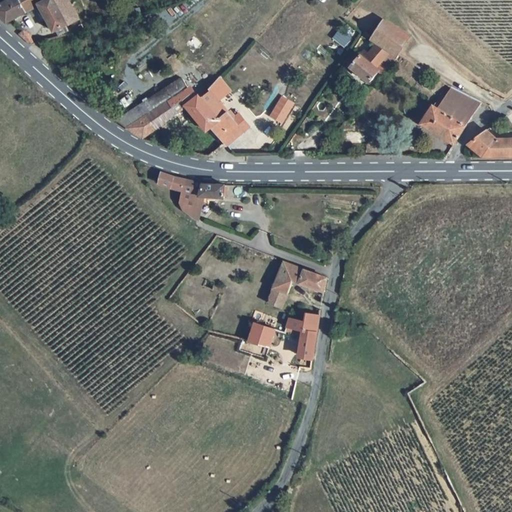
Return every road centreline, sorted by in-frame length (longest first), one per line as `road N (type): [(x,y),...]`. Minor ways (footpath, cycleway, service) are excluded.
road 1 (primary): [(408,171),(242,172),(168,161),(104,128),(0,34)]
road 2 (unclassified): [(257,511),(279,488),(302,436),(333,273),(408,171)]
road 3 (track): [(333,273),(204,226),(171,203)]
